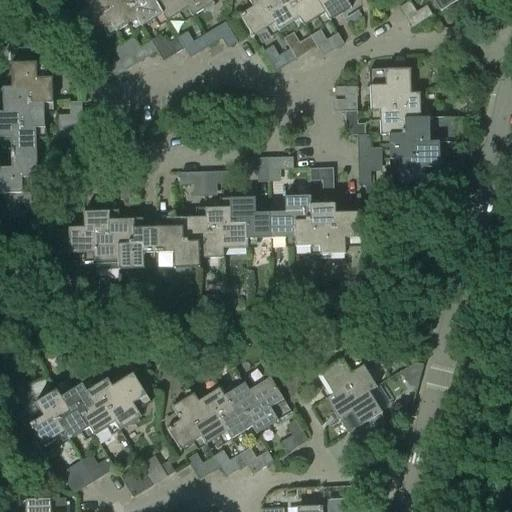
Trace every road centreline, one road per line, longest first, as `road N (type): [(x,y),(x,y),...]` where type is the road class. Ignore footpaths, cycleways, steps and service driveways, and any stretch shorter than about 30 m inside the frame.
road 1 (residential): [(413,484),(468,261)]
road 2 (residential): [(322,73),(361,52),(410,44),(511,53)]
road 3 (residential): [(113,109),(172,74),(201,71),(291,87)]
road 4 (residential): [(142,161),(257,148),(274,131),(291,87)]
road 5 (residential): [(468,261),(511,83)]
road 6 (residential): [(413,484),(359,477),(249,486)]
